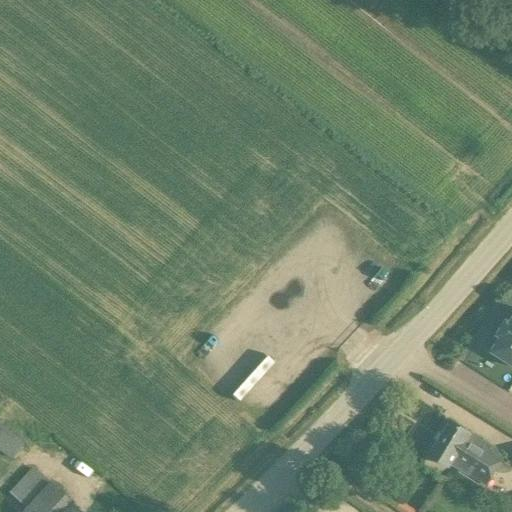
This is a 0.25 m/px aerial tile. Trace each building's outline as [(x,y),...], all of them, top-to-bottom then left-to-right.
[(262,412),(293,371),(270,353),(272,351),(246,332),(237,343),(230,338),(244,321),(230,310),(193,359),(262,412)] [(501,335),(493,350),(511,361),(511,318),(511,320),(507,319),(498,332),(501,335)] [(23,442),(21,441),(8,430),(12,425),(18,417),(4,405),(0,410),(0,453),(10,461),(23,442)] [(504,456),(470,435),(470,433),(450,421),(429,455),(449,467),(451,465),(485,486),(504,456)] [(60,511),(71,501),(48,480),(20,511),(60,511)]
